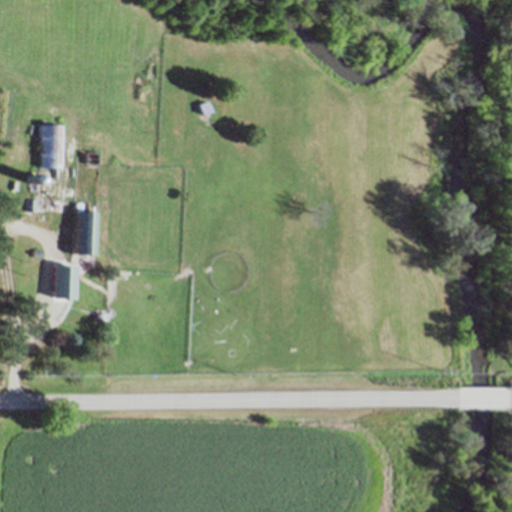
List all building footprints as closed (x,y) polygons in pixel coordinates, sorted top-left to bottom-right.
[(205,100),(209,111),(199,114),(196,103),(205,100)] [(59,127),(58,168),(38,168),(39,126),(59,127)] [(95,153),(95,165),(84,164),(84,152),(95,153)] [(33,200),(33,212),(21,212),(22,200),(33,200)] [(95,213),(92,259),(70,257),(73,211),(95,213)] [(40,249),(40,258),(29,258),(29,249),(40,249)] [(72,269),(70,293),(55,292),(57,268),(72,269)]
